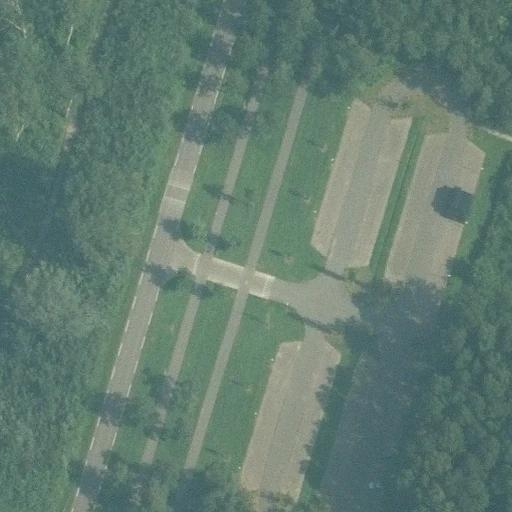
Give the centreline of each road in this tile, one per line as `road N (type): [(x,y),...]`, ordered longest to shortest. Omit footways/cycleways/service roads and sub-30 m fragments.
road 1 (tertiary): [(81,511),(233,0)]
road 2 (unknown): [(0,319),(43,235),(109,0)]
